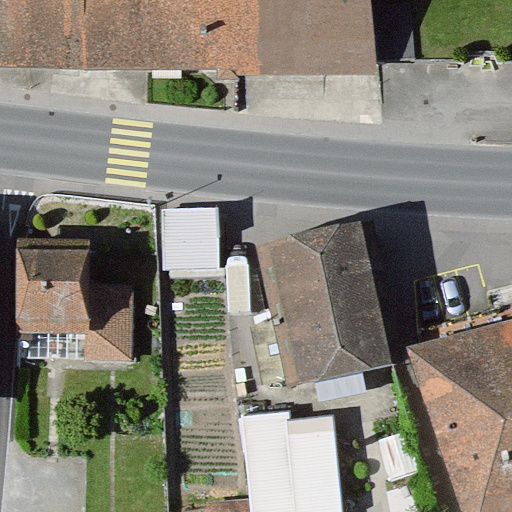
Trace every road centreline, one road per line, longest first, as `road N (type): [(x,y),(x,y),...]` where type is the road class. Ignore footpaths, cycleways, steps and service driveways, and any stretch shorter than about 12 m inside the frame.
road 1 (secondary): [(13,137),(235,163),(511,181)]
road 2 (residential): [(13,137),(0,390)]
